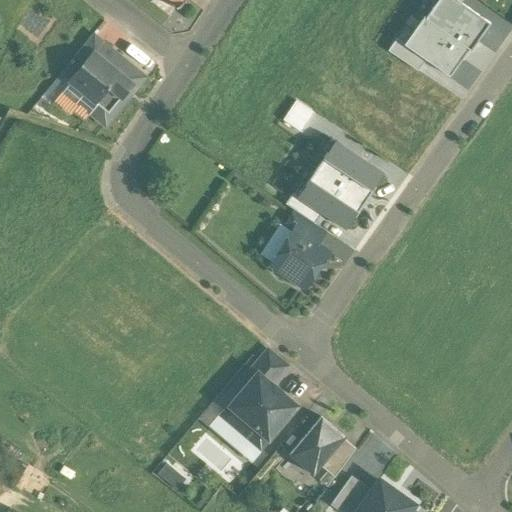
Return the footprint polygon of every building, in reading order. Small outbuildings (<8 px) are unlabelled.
[(459,0),(434,0),(422,17),(465,47),(468,49),(488,20),(459,0)] [(422,17),(421,16),(402,42),(423,58),(446,74),(465,47),(422,17)] [(108,47),(90,32),(73,53),(83,61),(92,51),(100,57),(108,47)] [(415,69),(423,58),(402,42),(395,37),(386,49),(415,69)] [(100,57),(92,51),(83,61),(60,90),(77,104),(78,103),(89,112),(96,103),(106,111),(120,94),(118,92),(127,81),(133,86),(142,75),(108,47),(100,57)] [(281,118),(299,130),(312,111),(295,99),(281,118)] [(332,141),(314,168),(363,200),(381,172),(332,141)] [(345,227),(363,200),(314,168),(296,196),(320,211),(345,227)] [(293,209),(313,222),(320,211),(296,196),(290,192),(283,203),(293,209)] [(313,222),(293,209),(283,225),(291,231),(292,229),(314,243),(323,229),(313,222)] [(314,243),(292,229),(291,231),(270,263),(272,265),(274,270),(278,273),(284,272),(302,284),(325,250),(314,243)] [(285,365),(266,348),(243,376),(248,380),(255,371),(270,383),(285,365)] [(270,383),(255,371),(248,380),(227,405),(266,438),(295,404),(280,392),(280,391),(270,383)] [(266,438),(227,405),(223,410),(235,420),(232,424),(259,447),(266,438)] [(319,415),(287,453),(311,473),(318,464),(342,437),(343,435),(319,415)] [(342,437),(318,464),(333,476),(353,447),(342,437)] [(31,467),(13,455),(0,477),(19,489),(31,467)] [(339,511),(354,511),(370,490),(349,474),(328,504),(339,511)] [(404,511),(411,503),(378,479),(370,490),(354,511),(404,511)]
